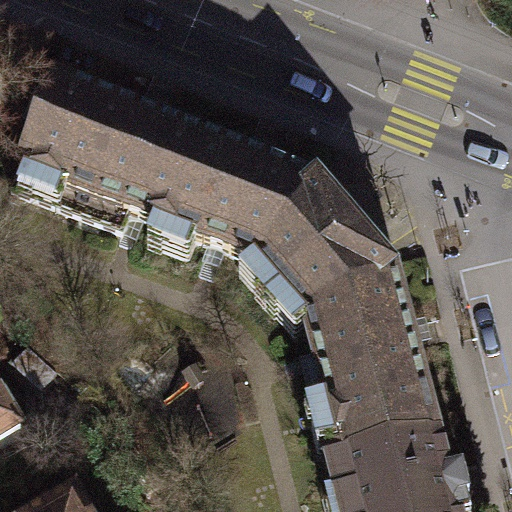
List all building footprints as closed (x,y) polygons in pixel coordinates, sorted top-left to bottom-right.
[(127,220),(162,127),(54,86),(12,195),(120,237),(127,220)] [(324,190),(162,127),(127,220),(256,270),(282,295),(358,228),(324,190)] [(394,268),(358,228),(282,295),(304,317),(340,461),(437,436),(394,268)] [(0,446),(18,435),(0,405),(0,446)] [(342,511),(456,511),(454,504),(470,500),(463,471),(447,475),(437,436),(340,461),(331,463),(342,511)] [(48,511),(82,511),(74,497),(48,511)]
